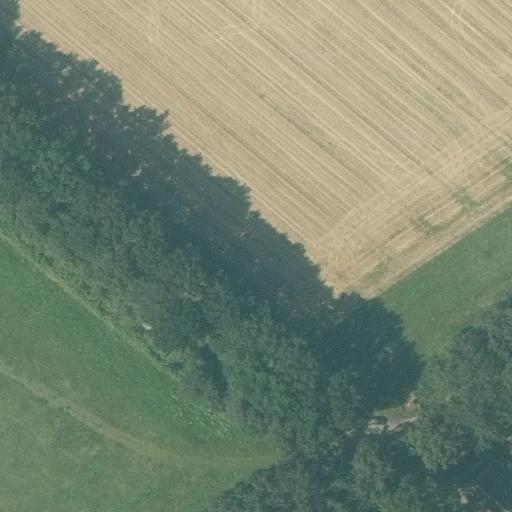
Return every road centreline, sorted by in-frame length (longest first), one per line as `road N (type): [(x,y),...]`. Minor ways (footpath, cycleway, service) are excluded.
road 1 (unclassified): [(380,453),(0,140)]
road 2 (unclassified): [(380,453),(511,366)]
